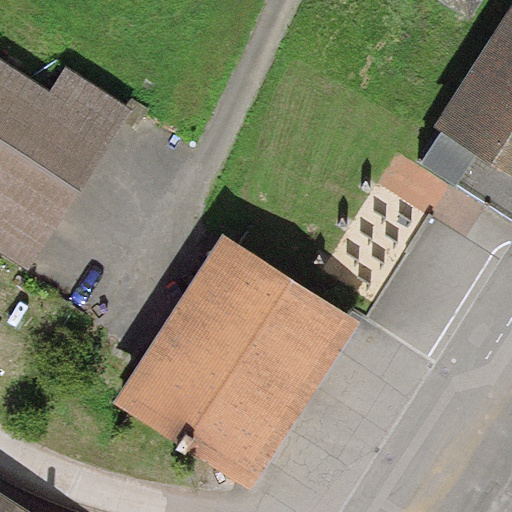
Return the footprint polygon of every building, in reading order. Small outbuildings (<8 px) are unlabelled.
[(480,0),(414,0),(463,29),(480,0)] [(511,32),(435,153),(511,201),(511,32)] [(51,102),(0,70),(0,245),(28,263),(126,109),(69,74),(51,102)] [(351,316),(233,247),(125,430),(242,499),(351,316)] [(0,511),(23,511),(0,497),(0,511)]
